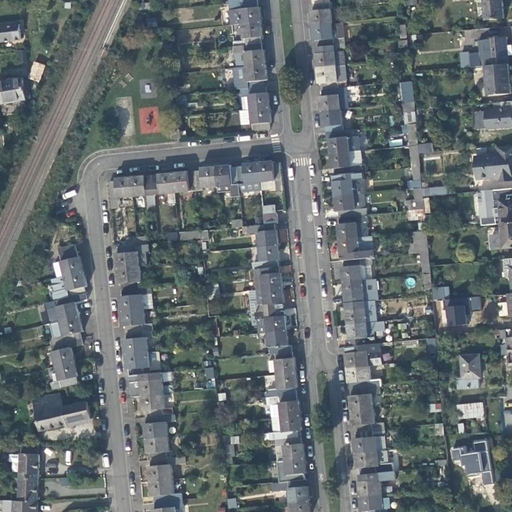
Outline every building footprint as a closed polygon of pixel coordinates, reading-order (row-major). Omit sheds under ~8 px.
[(504,5),(503,0),(476,0),(477,2),(485,1),(487,21),(505,20),(504,5)] [(239,11),(240,25),(259,23),(258,14),(258,8),(256,8),(255,2),(228,5),(228,12),(229,12),(239,11)] [(332,3),(331,3),(312,5),(312,11),(311,11),(311,17),(313,27),(333,25),(331,9),(333,9),(332,3)] [(229,12),(230,27),(240,25),(239,11),(229,12)] [(240,25),(243,46),(259,45),(259,38),(261,38),(260,31),(259,23),(240,25)] [(20,24),(0,26),(0,42),(22,40),(20,24)] [(346,45),(343,24),(333,25),(313,27),(313,36),(314,41),(315,41),(316,48),(346,45)] [(488,41),(490,67),(509,66),(509,57),(511,56),(511,46),(508,47),(507,38),(488,40),(488,41)] [(487,68),(490,67),(488,41),(479,42),(480,55),(482,68),(487,68)] [(243,46),(245,68),(264,66),(263,56),(262,50),(260,51),(259,45),(243,46)] [(346,49),(346,45),(316,48),(316,54),(315,54),(316,61),(317,70),(345,67),(344,52),(346,49)] [(28,62),(27,51),(20,52),(21,63),(28,62)] [(472,56),(473,69),(482,68),(480,55),(472,56)] [(40,82),(44,64),(32,62),(29,80),(40,82)] [(239,85),(239,90),(264,88),(263,81),(265,80),(265,74),(264,66),(245,68),(247,83),(240,84),(239,85)] [(511,94),(509,66),(490,67),(487,68),(489,96),(511,94)] [(347,82),(345,67),(317,70),(317,78),(318,84),(319,84),(320,91),(347,88),(346,82),(347,82)] [(239,84),(240,84),(247,83),(245,68),(239,69),(238,69),(239,84)] [(24,78),(0,81),(0,103),(0,105),(28,100),(24,78)] [(240,97),(241,112),(268,109),(267,98),(267,93),(265,93),(264,88),(239,90),(239,97),(240,97)] [(349,109),(347,88),(320,91),(321,96),(319,97),(320,103),(321,112),(341,110),(349,109)] [(511,102),(502,103),(502,111),(486,112),(488,130),(511,127),(511,102)] [(406,112),(416,111),(416,103),(405,104),(406,112)] [(250,125),(251,133),(268,131),(267,125),(268,124),(270,123),(269,117),(268,109),(241,112),(238,112),(240,126),(250,125)] [(343,132),(341,110),(321,112),(322,120),(322,127),(324,127),(325,133),(343,132)] [(406,112),(407,125),(409,125),(418,124),(416,111),(406,112)] [(477,131),(488,130),(486,112),(475,113),(477,131)] [(409,125),(411,147),(419,146),(418,124),(409,125)] [(179,139),(179,133),(178,131),(170,132),(171,140),(179,139)] [(351,138),(351,131),(343,132),(325,133),(325,140),(330,140),(330,145),(331,154),(359,152),(360,152),(359,137),(351,138)] [(411,147),(413,168),(421,168),(419,146),(411,147)] [(511,147),(498,149),(499,156),(476,158),(478,180),(501,178),(501,182),(511,181),(511,177),(506,178),(504,161),(511,160),(511,147)] [(361,166),(359,152),(331,154),(332,163),(333,169),(334,169),(335,175),(363,173),(363,166),(361,166)] [(275,192),(282,191),(279,164),(273,164),(272,162),(267,163),(258,163),(259,182),(274,181),(275,191),(275,192)] [(239,193),(260,191),(259,182),(258,163),(248,164),(242,165),(242,167),(236,168),(239,193)] [(229,166),(215,167),(217,186),(218,192),(218,195),(230,194),(231,205),(240,204),(239,197),(239,193),(236,168),(230,168),(229,166)] [(201,188),(217,186),(215,167),(206,168),(199,169),(199,171),(194,172),(196,191),(201,191),(201,188)] [(408,181),(409,191),(416,190),(424,189),(421,168),(413,168),(414,181),(408,181)] [(175,193),(196,191),(194,172),(183,173),(173,174),(175,193)] [(366,194),(363,173),(335,175),(335,182),(334,182),(334,188),(335,197),(364,194),(366,194)] [(170,203),(176,203),(175,193),(173,174),(165,174),(159,175),(159,177),(152,178),(154,195),(169,194),(170,203)] [(148,206),(155,206),(154,195),(152,178),(146,178),(146,176),(139,177),(130,178),(132,197),(147,196),(148,206)] [(118,199),(132,197),(130,178),(121,179),(115,179),(116,181),(109,182),(112,209),(119,208),(118,199)] [(260,192),(275,191),(274,181),(259,182),(260,191),(260,192)] [(449,195),(448,187),(424,190),(425,198),(449,195)] [(424,190),(424,189),(416,190),(417,201),(407,202),(408,212),(409,212),(425,210),(425,200),(425,198),(424,190)] [(364,194),(335,197),(336,211),(338,211),(339,218),(367,215),(366,209),(364,194)] [(503,223),(503,225),(511,224),(511,200),(496,202),(496,211),(494,211),(495,224),(503,223)] [(262,215),(275,213),(274,204),(262,205),(262,215)] [(410,220),(426,219),(425,210),(409,212),(410,220)] [(276,224),(275,213),(262,215),(263,226),(273,225),(276,224)] [(368,223),(367,215),(339,218),(340,224),(338,224),(339,241),(358,239),(356,224),(367,223),(368,223)] [(242,220),(231,220),(232,228),(242,227),(242,220)] [(356,224),(358,239),(369,238),(367,223),(356,224)] [(511,224),(503,225),(503,227),(497,228),(497,231),(493,231),(494,251),(511,249),(511,224)] [(250,234),(251,249),(277,246),(276,236),(275,231),(274,231),(273,225),(263,226),(243,228),(243,232),(248,232),(248,234),(250,234)] [(180,234),(181,241),(199,239),(198,232),(180,234)] [(413,234),(415,255),(424,254),(429,254),(428,232),(413,234)] [(170,235),(171,242),(180,241),(179,233),(170,235)] [(145,237),(136,238),(137,245),(146,244),(145,237)] [(373,251),(372,238),(369,238),(358,239),(339,241),(340,249),(340,254),(342,254),(343,262),(371,259),(370,251),(373,251)] [(118,252),(116,252),(118,268),(140,266),(148,265),(146,251),(149,251),(148,244),(146,244),(137,245),(128,246),(118,247),(118,252)] [(63,261),(67,276),(85,272),(82,262),(81,258),(80,258),(78,252),(76,245),(60,249),(63,261)] [(252,265),(253,270),(254,270),(278,268),(277,261),(278,261),(278,255),(278,249),(277,246),(251,249),(253,265),(252,265)] [(372,264),(371,259),(343,262),(343,267),(342,268),(342,275),(343,284),(372,281),(370,264),(372,264)] [(55,263),(59,278),(67,276),(63,261),(55,263)] [(142,281),(140,266),(118,268),(119,275),(119,283),(121,283),(122,290),(139,288),(139,281),(142,281)] [(254,270),(256,291),(282,289),(281,280),(280,274),(278,274),(278,268),(254,270)] [(52,280),(58,301),(88,294),(86,289),(89,288),(87,281),(85,272),(67,276),(59,278),(52,280)] [(376,281),(372,281),(343,284),(344,292),(345,297),(346,298),(347,304),(374,302),(378,301),(376,281)] [(218,285),(205,286),(206,296),(219,295),(218,285)] [(153,308),(151,287),(139,288),(122,290),(123,295),(121,295),(121,301),(123,311),(145,309),(153,308)] [(282,289),(256,291),(258,304),(254,305),(255,312),(282,310),(281,304),(283,304),(282,289)] [(451,289),(433,291),(434,303),(452,301),(451,289)] [(258,304),(256,291),(254,291),(249,292),(251,312),(255,312),(254,305),(258,304)] [(90,300),(88,294),(58,301),(59,306),(63,322),(81,318),(79,309),(78,303),(90,300)] [(377,323),(374,302),(347,304),(347,310),(346,310),(347,317),(347,326),(377,323)] [(50,309),(54,324),(63,322),(59,306),(50,309)] [(146,323),(145,309),(123,311),(123,320),(124,325),(126,326),(126,333),(153,330),(152,322),(146,323)] [(255,312),(257,334),(268,333),(286,331),(285,322),(284,316),(283,316),(282,310),(255,312)] [(50,338),(53,347),(54,346),(76,341),(84,339),(83,334),(85,333),(83,326),(81,318),(63,322),(54,324),(51,325),(54,337),(50,338)] [(377,323),(347,326),(348,335),(349,340),(347,341),(347,347),(377,344),(376,333),(387,332),(386,322),(377,323)] [(209,323),(209,325),(210,338),(219,337),(218,327),(216,327),(216,323),(209,323)] [(154,337),(153,330),(126,333),(127,338),(125,338),(126,345),(127,354),(148,352),(147,338),(154,337)] [(274,347),(274,354),(292,352),(291,345),(288,345),(287,339),(286,331),(268,333),(269,347),(274,347)] [(502,340),(510,339),(509,331),(501,332),(502,340)] [(54,346),(59,367),(77,363),(75,354),(74,349),(86,345),(84,339),(76,341),(54,346)] [(382,353),(381,344),(377,344),(347,347),(348,353),(346,353),(346,360),(347,368),(380,365),(382,365),(381,353),(382,353)] [(150,366),(148,352),(127,354),(127,361),(128,368),(130,368),(131,375),(147,373),(146,366),(150,366)] [(274,354),(277,375),(295,373),(295,364),(294,358),(292,358),(292,352),(274,354)] [(481,380),(480,358),(462,359),(463,381),(457,381),(458,392),(479,390),(479,380),(481,380)] [(54,383),(55,389),(80,383),(79,378),(81,378),(79,369),(77,363),(59,367),(63,380),(54,383)] [(382,387),(380,365),(347,368),(348,377),(349,383),(350,383),(351,390),(380,387),(382,387)] [(212,367),(204,368),(206,379),(214,377),(212,367)] [(131,375),(131,381),(141,380),(141,386),(142,396),(164,394),(161,372),(147,373),(131,375)] [(265,393),(266,398),(296,395),(295,388),(297,388),(296,382),(295,373),(277,375),(278,389),(271,390),(271,392),(265,393)] [(141,386),(141,380),(131,381),(133,396),(142,396),(141,386)] [(381,392),(380,387),(351,390),(351,395),(350,396),(351,402),(351,411),(374,409),(372,393),(381,392)] [(64,407),(61,394),(33,401),(40,432),(53,429),(68,425),(64,407)] [(165,408),(164,394),(142,396),(143,402),(144,410),(146,409),(146,417),(173,414),(172,407),(165,408)] [(270,405),(272,419),(300,416),(299,407),(298,401),(296,401),(296,395),(266,398),(267,406),(270,405)] [(494,414),(492,398),(489,399),(484,400),(484,404),(486,416),(494,414)] [(88,401),(64,407),(68,425),(93,419),(88,401)] [(430,412),(441,411),(440,403),(430,404),(430,412)] [(478,425),(488,424),(486,416),(484,404),(459,407),(460,421),(478,419),(478,425)] [(375,423),(374,409),(351,411),(352,421),(353,425),(355,425),(355,432),(373,430),(384,429),(383,422),(375,423)] [(175,420),(175,414),(173,414),(146,417),(147,422),(145,423),(146,428),(147,439),(168,437),(166,421),(175,420)] [(269,434),(269,440),(274,440),(300,437),(300,431),(301,431),(301,424),(300,416),(272,419),(273,433),(269,434)] [(445,433),(444,423),(437,424),(438,434),(445,433)] [(386,450),(384,429),(373,430),(374,436),(376,436),(377,451),(386,450)] [(374,436),(373,430),(355,432),(356,438),(354,438),(355,445),(356,454),(377,451),(376,436),(374,436)] [(169,451),(168,437),(147,439),(148,446),(148,453),(150,453),(151,460),(173,458),(172,451),(169,451)] [(274,440),(276,461),(304,459),(303,450),(303,444),(301,444),(300,437),(274,440)] [(483,485),(494,483),(486,441),(450,447),(453,461),(461,459),(464,475),(481,473),(483,485)] [(16,452),(16,450),(16,449),(15,448),(14,447),(11,446),(9,447),(8,448),(7,450),(7,452),(8,454),(10,455),(11,456),(13,455),(14,455),(15,454),(16,452)] [(386,450),(377,451),(356,454),(357,463),(357,468),(359,468),(360,474),(389,471),(386,450)] [(22,454),(20,500),(39,501),(39,488),(40,470),(40,455),(22,454)] [(185,462),(185,456),(173,458),(151,460),(151,465),(150,465),(150,471),(151,481),(173,479),(171,463),(185,462)] [(276,461),(278,482),(305,480),(304,474),(306,474),(305,467),(304,459),(276,461)] [(12,472),(15,466),(6,463),(4,469),(12,472)] [(395,470),(389,471),(360,474),(360,480),(358,480),(359,488),(360,496),(382,493),(381,480),(396,479),(395,470)] [(174,493),(173,479),(151,481),(152,489),(153,495),(154,495),(155,502),(180,500),(180,492),(174,493)] [(289,489),(290,502),(309,501),(308,491),(307,486),(305,486),(305,480),(278,482),(276,482),(277,490),(289,489)] [(383,498),(382,493),(360,496),(361,504),(362,509),(363,509),(363,511),(387,511),(387,509),(391,509),(390,497),(383,498)] [(227,499),(228,509),(237,508),(235,498),(227,499)] [(38,511),(39,501),(20,500),(0,499),(0,511),(38,511)] [(183,508),(182,499),(180,500),(155,502),(156,508),(154,508),(154,511),(175,511),(175,509),(183,508)] [(310,511),(310,507),(309,501),(290,502),(290,511),(310,511)]
